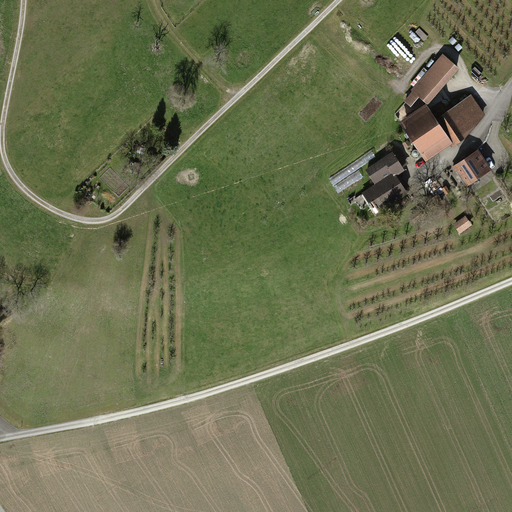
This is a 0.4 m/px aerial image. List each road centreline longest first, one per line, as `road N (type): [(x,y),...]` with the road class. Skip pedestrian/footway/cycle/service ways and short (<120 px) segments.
road 1 (track): [(5,436),(246,383),(511,281)]
road 2 (track): [(0,135),(4,168),(34,202),(69,218),(107,219),(336,0)]
road 3 (track): [(406,179),(458,150),(511,87)]
road 4 (track): [(20,0),(0,126)]
